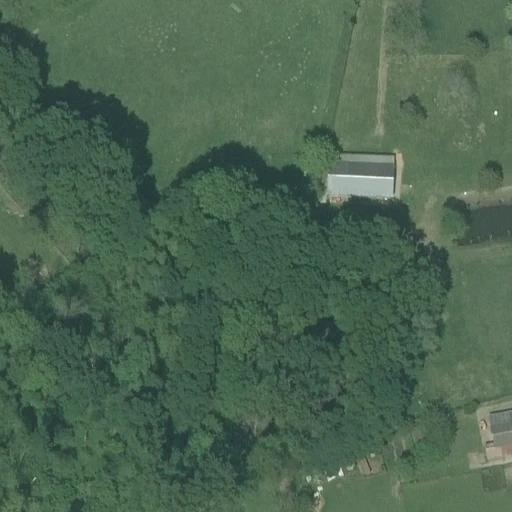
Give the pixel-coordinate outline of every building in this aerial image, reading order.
[(327,165),(326,199),(391,201),(393,168),(327,165)] [(341,230),(341,244),(359,245),(359,231),(341,230)] [(511,414),(487,419),(493,452),(511,448),(511,414)] [(412,432),(415,447),(427,444),(423,429),(412,432)] [(338,459),(320,463),(325,486),(343,482),(338,459)]
